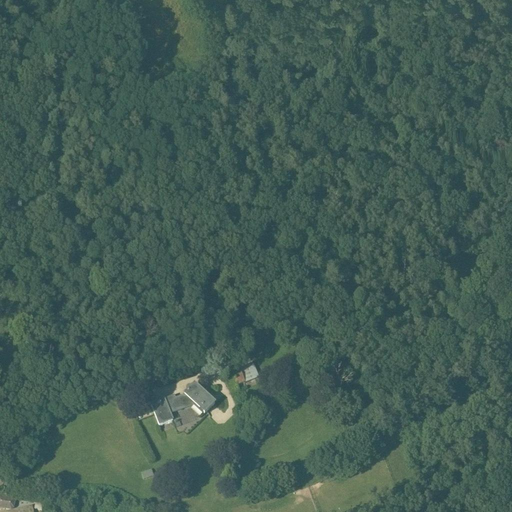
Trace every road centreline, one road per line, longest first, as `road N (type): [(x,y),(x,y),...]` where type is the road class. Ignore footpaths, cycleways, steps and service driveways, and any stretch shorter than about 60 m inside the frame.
road 1 (track): [(511,3),(260,142),(38,216)]
road 2 (unclassified): [(0,477),(21,425),(38,216),(0,224)]
road 3 (track): [(49,0),(38,216)]
